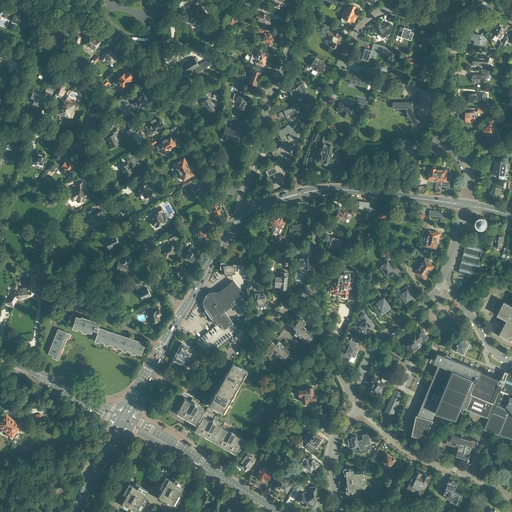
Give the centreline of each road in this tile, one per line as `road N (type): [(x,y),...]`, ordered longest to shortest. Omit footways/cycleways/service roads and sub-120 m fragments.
road 1 (residential): [(0,119),(86,157),(181,314)]
road 2 (residential): [(386,8),(350,42),(297,165),(299,190)]
road 3 (residential): [(309,0),(241,187)]
road 4 (residential): [(144,40),(224,184),(241,187)]
road 5 (residential): [(511,500),(398,445),(359,408)]
road 6 (residential): [(188,387),(317,283)]
road 7 (residential): [(350,392),(381,338),(442,284)]
road 8 (primary): [(339,189),(465,204)]
road 9 (primary): [(228,231),(264,206),(339,189)]
